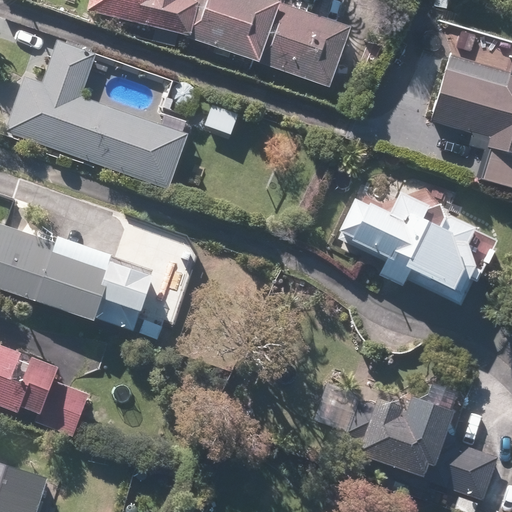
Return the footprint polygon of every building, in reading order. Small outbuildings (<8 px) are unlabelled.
[(94,0),(90,11),(331,91),(352,28),(265,0),(94,0)] [(43,78),(26,72),(5,133),(168,190),(188,136),(84,99),(99,56),(56,41),(43,78)] [(479,180),(511,189),(511,59),(510,68),(448,51),(428,122),(490,140),(479,180)] [(399,199),(362,186),(337,239),(384,260),(376,276),(400,287),(408,271),(456,294),(469,266),(451,229),(423,218),(434,187),(407,177),(399,199)] [(0,289),(157,346),(166,322),(143,313),(155,281),(0,224),(0,289)] [(59,367),(0,344),(0,411),(73,440),(90,394),(54,380),(59,367)] [(364,391),(325,380),(313,424),(352,435),(364,391)] [(450,408),(390,388),(366,457),(426,477),(450,408)] [(499,458),(448,442),(434,487),(485,503),(499,458)] [(0,462),(0,511),(40,511),(51,479),(0,462)]
